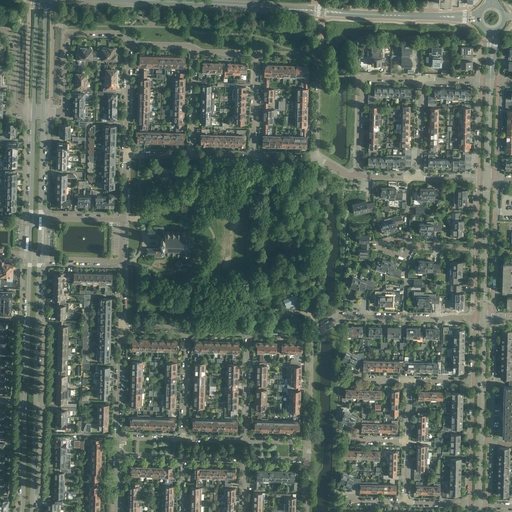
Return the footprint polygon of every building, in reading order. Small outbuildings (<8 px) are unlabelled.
[(382,45),(372,44),(371,51),(373,52),(373,55),(382,55),(382,52),(382,45)] [(412,45),(406,45),(402,45),(401,52),(398,52),(398,56),(412,56),(412,55),(412,53),(412,52),(412,45)] [(442,46),(432,46),(431,53),(429,53),(429,56),(442,57),(442,54),(442,53),(442,51),(442,46)] [(89,49),(86,49),(85,60),(86,60),(97,60),(97,54),(94,54),(94,52),(92,52),(92,49),(91,47),(89,47),(89,49)] [(463,54),(463,57),(472,58),(472,55),(472,54),(472,47),(462,47),(461,54),(463,54)] [(85,60),(86,49),(86,48),(79,48),(79,54),(78,53),(77,60),(83,60),(83,65),(83,67),(79,67),(79,71),(85,71),(86,60),(85,60)] [(108,60),(109,48),(109,49),(106,49),(105,48),(103,48),(103,49),(102,49),(102,50),(100,50),(100,54),(97,54),(97,60),(108,60)] [(116,49),(109,48),(108,60),(116,61),(117,55),(116,54),(116,49)] [(382,55),(373,55),(370,55),(370,58),(371,58),(371,65),(381,66),(381,61),(382,61),(382,58),(382,55)] [(180,58),(178,58),(178,69),(177,69),(177,74),(177,77),(177,78),(183,79),(183,73),(180,73),(180,71),(181,71),(182,68),(186,68),(186,58),(184,58),(184,56),(180,56),(180,58)] [(412,60),(412,56),(398,56),(398,59),(401,59),(401,66),(411,66),(411,62),(411,60),(412,60)] [(442,60),(442,57),(429,56),(429,62),(431,62),(431,67),(441,67),(441,63),(441,61),(442,61),(442,60)] [(472,58),(463,57),(460,57),(460,61),(461,61),(461,68),(464,68),(464,69),(465,69),(465,68),(471,68),(471,61),(472,61),(472,60),(472,58)] [(224,74),(225,67),(222,67),(222,64),(221,63),(218,63),(215,63),(215,74),(224,74)] [(234,74),(234,64),(231,64),(228,64),(228,67),(225,67),(224,74),(224,77),(227,77),(227,74),(234,74)] [(426,64),(425,72),(441,73),(441,68),(431,67),(429,67),(429,64),(426,64)] [(308,77),(309,77),(309,75),(308,75),(308,72),(309,72),(309,70),(308,70),(309,67),(308,67),(308,66),(308,65),(307,65),(306,65),(305,66),(302,66),(301,78),(301,79),(301,83),(308,83),(308,81),(308,80),(308,77)] [(85,74),(85,71),(79,71),(79,74),(76,73),(76,74),(75,75),(75,77),(76,77),(76,81),(89,81),(89,74),(85,74)] [(89,88),(89,81),(76,81),(76,84),(75,84),(75,86),(76,87),(76,88),(83,88),(83,91),(85,91),(92,91),(96,91),(96,89),(91,88),(89,88)] [(116,85),(116,82),(106,82),(106,88),(103,88),(103,91),(108,92),(109,92),(109,88),(116,89),(116,88),(118,87),(118,85),(116,85)] [(308,86),(301,86),(301,89),(299,89),(296,88),(295,95),(308,95),(308,89),(308,86)] [(386,96),(386,88),(374,87),(374,93),(374,96),(386,96)] [(85,100),(85,94),(90,94),(91,94),(92,91),(85,91),(85,93),(82,93),(75,93),(75,94),(74,94),(74,96),(75,97),(75,99),(85,100)] [(115,92),(109,92),(108,92),(108,94),(106,94),(106,100),(117,101),(117,98),(117,96),(117,95),(117,94),(115,94),(115,92)] [(273,101),(273,95),(263,95),(263,98),(264,98),(264,101),(264,104),(270,104),(270,101),(273,101)] [(402,106),(401,111),(410,111),(410,106),(411,106),(410,106),(410,103),(411,103),(404,102),(404,106),(402,106)] [(462,107),(461,113),(470,113),(470,108),(471,108),(471,104),(465,104),(464,107),(462,107)] [(263,112),(263,116),(273,116),(273,110),(270,110),(270,107),(264,107),(264,110),(263,110),(264,110),(264,112),(263,112)] [(85,119),(85,112),(75,112),(75,114),(74,115),(74,117),(75,118),(74,118),(77,118),(76,121),(86,121),(86,119),(85,119)] [(116,116),(116,113),(106,113),(106,119),(101,119),(101,122),(114,122),(114,119),(116,119),(117,118),(117,116),(116,116)] [(274,116),(273,116),(263,116),(263,119),(263,122),(264,122),(269,122),(269,125),(271,125),(275,125),(275,120),(274,120),(274,116)] [(245,120),(245,118),(235,118),(234,121),(233,121),(228,123),(223,123),(223,127),(225,127),(233,127),(233,124),(245,124),(245,123),(246,123),(246,121),(245,120)] [(307,126),(307,120),(295,120),(295,126),(298,126),(300,126),(300,129),(307,129),(307,126)] [(179,128),(181,128),(181,124),(176,124),(176,126),(176,132),(176,143),(178,143),(178,144),(182,145),(182,138),(184,138),(184,133),(178,133),(179,128)] [(18,142),(13,142),(13,139),(5,139),(5,148),(6,148),(17,148),(17,147),(18,147),(18,146),(18,143),(18,142)] [(377,149),(378,142),(369,142),(369,145),(368,144),(368,148),(369,148),(368,148),(368,149),(369,149),(368,151),(368,152),(374,152),(375,149),(377,149)] [(437,150),(438,144),(429,144),(429,150),(428,150),(428,153),(434,153),(434,150),(437,150)] [(71,162),(68,162),(57,162),(57,164),(57,165),(57,167),(57,168),(59,168),(59,171),(75,171),(75,168),(73,168),(67,168),(68,165),(71,165),(71,162)] [(7,173),(7,179),(17,180),(17,177),(17,174),(17,173),(12,173),(12,170),(5,170),(4,173),(7,173)] [(94,191),(94,190),(93,189),(90,189),(90,196),(84,196),(84,207),(88,207),(88,206),(90,206),(90,207),(90,205),(92,204),(93,204),(93,197),(94,191)] [(435,189),(427,189),(427,199),(434,199),(434,200),(438,200),(438,192),(437,192),(435,192),(434,192),(435,189)] [(75,199),(78,199),(78,200),(77,200),(77,202),(78,202),(77,206),(78,206),(80,206),(80,207),(84,207),(84,196),(78,196),(78,194),(75,194),(75,199)] [(102,207),(102,197),(97,197),(93,197),(93,204),(96,204),(96,207),(97,207),(97,208),(99,208),(100,207),(102,207)] [(466,204),(467,197),(457,197),(456,204),(454,204),(454,207),(462,208),(462,207),(462,205),(462,204),(466,204)] [(367,204),(366,201),(359,203),(359,202),(357,202),(357,203),(352,204),(353,209),(353,210),(355,214),(369,211),(369,212),(376,210),(374,202),(374,203),(371,203),(370,203),(367,204)] [(16,204),(6,204),(0,203),(0,211),(7,211),(7,212),(7,213),(10,213),(10,212),(11,212),(11,210),(16,210),(16,209),(17,209),(17,206),(16,206),(16,204)] [(463,220),(459,220),(459,217),(459,216),(459,214),(459,213),(451,213),(451,220),(453,220),(453,227),(463,228),(463,220)] [(396,224),(395,221),(402,219),(401,219),(401,217),(401,216),(387,219),(387,220),(388,222),(390,232),(397,230),(396,224)] [(390,232),(388,222),(387,220),(387,219),(384,220),(385,223),(381,224),(382,228),(381,228),(382,229),(383,233),(390,232)] [(433,234),(434,231),(437,231),(437,223),(434,223),(434,224),(427,224),(426,234),(427,234),(427,235),(430,235),(430,234),(433,234)] [(165,233),(165,234),(164,234),(164,233),(163,232),(164,231),(164,230),(164,229),(164,228),(164,227),(163,227),(162,227),(155,226),(155,229),(148,229),(147,229),(147,235),(157,235),(158,235),(161,238),(161,239),(161,241),(161,243),(161,245),(161,246),(157,249),(147,249),(147,248),(147,254),(154,254),(154,257),(161,257),(162,257),(163,257),(164,256),(164,255),(164,254),(163,253),(162,252),(164,250),(165,250),(165,251),(167,253),(170,251),(172,253),(175,251),(178,253),(180,252),(183,254),(186,252),(186,253),(187,252),(189,252),(191,248),(194,246),(192,243),(194,239),(191,237),(190,234),(186,234),(184,232),(181,233),(178,231),(176,233),(173,231),(170,233),(168,231),(165,233)] [(463,235),(463,228),(453,227),(453,234),(451,234),(451,238),(459,238),(460,235),(463,235)] [(369,243),(369,241),(369,235),(365,235),(364,235),(359,235),(359,242),(361,242),(361,246),(369,246),(369,243)] [(368,257),(369,246),(361,246),(361,249),(359,249),(358,257),(363,257),(364,257),(368,257)] [(386,273),(386,271),(389,261),(382,259),(381,264),(381,263),(380,264),(378,264),(376,271),(386,273)] [(396,263),(389,261),(386,271),(390,272),(389,275),(399,278),(399,277),(400,275),(393,273),(394,269),(396,263)] [(433,261),(425,261),(425,271),(432,271),(432,273),(436,273),(436,265),(433,265),(433,264),(433,261)] [(511,262),(504,262),(504,267),(505,267),(505,270),(505,273),(504,273),(503,281),(505,281),(505,284),(505,287),(503,287),(503,292),(504,292),(505,292),(505,297),(505,296),(504,296),(504,297),(508,297),(508,302),(505,302),(505,306),(507,306),(507,309),(511,309),(511,307),(511,262)] [(1,267),(0,266),(0,287),(0,288),(0,287),(1,287),(2,278),(0,278),(0,277),(6,277),(7,278),(8,278),(9,278),(10,278),(10,277),(12,277),(13,269),(14,269),(14,268),(15,268),(15,267),(15,266),(15,265),(14,265),(13,265),(13,264),(3,264),(1,264),(1,267)] [(461,276),(462,269),(452,269),(452,276),(449,276),(449,283),(457,283),(457,276),(461,276)] [(70,281),(70,274),(63,274),(63,273),(62,273),(62,272),(59,272),(59,273),(58,275),(54,274),(54,276),(53,276),(53,279),(54,279),(63,280),(63,281),(66,281),(66,280),(67,280),(70,281)] [(80,283),(80,273),(77,272),(77,273),(74,273),(74,274),(70,274),(70,281),(71,281),(71,282),(72,282),(72,283),(80,283)] [(357,289),(360,279),(353,277),(352,281),(351,281),(351,282),(350,287),(357,289)] [(367,281),(360,279),(357,289),(364,291),(365,288),(368,289),(370,281),(368,280),(367,281)] [(464,293),(460,293),(460,290),(460,289),(460,287),(460,286),(452,285),(452,292),(454,292),(454,300),(464,300),(464,293)] [(0,297),(11,298),(12,298),(12,297),(13,296),(14,295),(14,294),(14,293),(13,292),(2,292),(2,289),(0,289),(0,297)] [(385,305),(385,291),(382,291),(382,292),(376,292),(375,298),(375,302),(378,302),(378,305),(385,305)] [(392,306),(392,300),(392,296),(399,296),(400,296),(399,296),(399,293),(400,293),(394,293),(394,291),(385,291),(385,305),(392,306)] [(417,306),(424,306),(424,301),(425,296),(425,292),(414,292),(414,297),(417,297),(417,301),(417,302),(417,306)] [(63,293),(54,293),(53,295),(53,298),(53,299),(57,299),(57,302),(66,302),(66,293),(63,293)] [(298,297),(297,294),(293,296),(292,293),(289,294),(290,297),(288,298),(287,295),(284,296),(285,299),(284,300),(285,302),(284,302),(286,305),(287,307),(297,302),(298,303),(300,302),(298,297)] [(432,297),(425,296),(424,301),(424,306),(431,307),(432,303),(432,304),(432,303),(435,303),(435,296),(432,295),(432,297)] [(66,303),(66,302),(57,302),(57,305),(56,305),(56,306),(55,306),(55,309),(56,309),(56,312),(69,312),(70,311),(69,311),(69,303),(66,303)] [(11,310),(0,309),(0,318),(0,316),(6,316),(6,317),(9,317),(9,316),(9,317),(11,317),(11,315),(12,315),(13,315),(14,314),(14,313),(13,312),(12,311),(11,311),(12,310),(11,310)] [(69,315),(69,314),(69,312),(56,312),(56,314),(55,314),(55,317),(56,317),(56,318),(60,318),(60,321),(65,321),(66,314),(69,315)] [(71,323),(65,322),(60,322),(59,325),(59,326),(58,326),(58,329),(58,332),(68,332),(71,332),(71,323)] [(360,344),(359,344),(359,346),(362,346),(362,348),(363,348),(365,348),(365,342),(365,334),(362,334),(362,331),(362,330),(362,327),(352,326),(352,328),(348,327),(347,330),(347,334),(347,336),(362,336),(362,342),(360,342),(360,344)] [(420,328),(413,328),(413,338),(417,338),(417,340),(422,340),(423,331),(419,331),(420,328)] [(502,338),(502,342),(511,343),(511,339),(511,330),(502,330),(502,335),(502,336),(502,337),(502,338)] [(464,341),(464,336),(454,336),(453,348),(464,348),(464,343),(464,342),(464,341)] [(68,347),(68,339),(64,339),(64,338),(58,338),(58,343),(57,343),(57,347),(68,347)] [(139,350),(139,339),(133,339),(133,345),(132,345),(131,345),(131,346),(130,346),(130,347),(130,348),(131,348),(131,349),(132,349),(133,349),(133,350),(137,350),(136,353),(136,356),(139,356),(139,350)] [(177,341),(170,340),(170,351),(170,357),(173,357),(173,351),(176,351),(176,350),(177,350),(178,350),(179,349),(179,348),(178,347),(178,346),(177,346),(177,341)] [(201,351),(202,341),(195,341),(195,347),(194,347),(193,347),(193,348),(193,349),(193,350),(194,350),(194,351),(195,351),(198,351),(198,355),(201,355),(201,351)] [(239,342),(233,342),(233,352),(232,359),(232,363),(237,363),(239,363),(239,359),(235,359),(235,357),(236,356),(236,352),(239,353),(239,352),(240,352),(241,351),(241,350),(241,349),(240,348),(239,348),(239,342)] [(279,353),(279,343),(276,343),(274,343),(271,342),(271,343),(270,343),(270,354),(276,354),(276,353),(279,353)] [(511,355),(511,343),(502,342),(502,347),(501,348),(501,349),(502,349),(501,354),(511,355)] [(288,354),(288,344),(288,343),(287,343),(285,343),(284,343),(282,343),(279,343),(279,353),(282,353),(282,354),(288,354)] [(297,344),(294,344),(294,354),(301,354),(301,353),(302,353),(303,352),(303,351),(302,351),(302,350),(301,350),(301,347),(302,347),(302,344),(300,344),(300,343),(297,343),(297,344)] [(68,355),(68,347),(57,347),(57,351),(58,351),(58,357),(64,357),(64,355),(68,355)] [(348,362),(352,354),(347,351),(348,350),(346,349),(346,348),(345,348),(345,349),(344,349),(343,350),(343,351),(342,351),(342,352),(342,353),(342,354),(344,355),(342,359),(348,362)] [(463,353),(464,348),(453,348),(453,360),(463,360),(463,355),(464,355),(464,353),(463,353)] [(354,365),(356,361),(358,356),(352,354),(348,362),(354,365)] [(511,366),(511,355),(501,354),(501,359),(501,361),(501,366),(511,366)] [(399,368),(402,368),(403,356),(399,356),(399,361),(393,361),(393,371),(394,371),(396,371),(397,371),(399,371),(399,368)] [(413,371),(414,362),(408,362),(408,357),(405,357),(404,368),(407,368),(407,371),(413,371)] [(200,364),(200,362),(200,361),(195,360),(195,366),(194,366),(194,368),(194,369),(194,370),(205,370),(205,364),(200,364)] [(463,365),(463,360),(453,360),(453,372),(463,372),(463,367),(463,365)] [(267,362),(259,362),(257,362),(257,365),(256,368),(256,370),(256,371),(267,372),(267,366),(267,362)] [(438,362),(438,363),(432,363),(432,372),(437,372),(437,374),(438,374),(440,374),(441,374),(441,362),(438,362)] [(67,375),(67,363),(58,363),(58,365),(57,365),(57,368),(57,369),(58,369),(58,375),(67,375)] [(301,363),(291,363),(290,363),(290,372),(300,372),(300,370),(301,370),(301,367),(301,366),(300,366),(300,363),(301,363)] [(511,379),(511,366),(501,366),(501,371),(501,373),(501,378),(509,379),(511,379)] [(204,385),(205,377),(194,377),(194,385),(204,385)] [(238,377),(228,377),(227,386),(238,386),(238,383),(238,380),(239,380),(239,378),(238,377)] [(266,387),(266,378),(256,378),(256,379),(256,381),(256,384),(257,384),(256,387),(266,387)] [(300,379),(289,378),(289,385),(290,385),(290,387),(287,387),(287,388),(300,388),(300,385),(300,383),(301,382),(301,380),(300,379)] [(511,378),(511,379),(509,379),(509,386),(507,386),(503,386),(503,387),(504,387),(504,390),(503,390),(503,391),(504,391),(504,393),(503,393),(503,394),(506,394),(506,396),(503,396),(503,397),(503,399),(503,400),(503,403),(511,403),(511,378)] [(67,389),(67,381),(57,381),(57,382),(56,382),(56,385),(57,385),(57,388),(63,388),(63,389),(67,389)] [(194,385),(194,387),(194,394),(204,395),(204,385),(194,385)] [(238,392),(238,389),(237,389),(238,386),(227,386),(225,386),(225,395),(227,395),(238,395),(238,393),(238,392)] [(266,396),(266,387),(256,387),(256,390),(256,392),(255,393),(255,395),(256,396),(266,396)] [(57,397),(66,397),(67,389),(63,389),(63,388),(57,388),(57,393),(56,393),(56,396),(57,396),(57,397)] [(300,390),(300,388),(287,388),(287,392),(289,392),(289,397),(300,397),(300,396),(300,393),(300,390)] [(452,392),(452,404),(462,404),(462,400),(462,399),(463,398),(462,397),(462,392),(452,392)] [(238,402),(227,401),(227,408),(232,408),(232,411),(237,411),(237,405),(238,405),(238,403),(238,402)] [(265,409),(266,403),(256,402),(256,403),(255,403),(255,405),(255,406),(255,409),(256,409),(255,412),(262,412),(264,412),(265,412),(265,409)] [(299,405),(300,403),(289,403),(289,412),(299,412),(299,410),(299,409),(300,408),(300,406),(299,405)] [(511,403),(503,403),(503,404),(503,407),(503,408),(503,410),(503,411),(506,411),(506,413),(503,413),(503,414),(503,416),(503,417),(503,420),(511,420),(511,403)] [(462,409),(462,404),(452,404),(452,416),(462,416),(462,411),(462,410),(462,409)] [(57,414),(57,417),(66,417),(68,417),(68,416),(71,417),(71,415),(69,415),(69,411),(76,411),(76,408),(68,408),(63,407),(63,410),(57,410),(56,411),(56,413),(57,414)] [(199,429),(199,419),(200,408),(193,408),(193,412),(196,412),(196,419),(193,419),(192,419),(191,420),(191,421),(191,422),(192,423),(193,423),(193,429),(199,429)] [(398,415),(398,409),(390,408),(390,415),(391,415),(390,418),(400,418),(400,415),(398,415)] [(346,423),(350,415),(351,413),(344,409),(342,412),(344,413),(341,420),(346,423)] [(261,431),(261,421),(262,412),(255,412),(255,415),(259,415),(259,416),(258,416),(257,417),(257,418),(258,419),(259,419),(259,420),(255,420),(255,421),(254,421),(253,421),(253,422),(253,423),(253,424),(254,425),(255,425),(255,431),(261,431)] [(429,415),(427,415),(427,412),(425,412),(422,412),(416,412),(416,413),(418,413),(418,421),(425,421),(428,421),(429,415)] [(299,413),(293,413),(293,417),(292,422),(293,422),(293,432),(299,432),(299,426),(300,426),(301,426),(301,425),(301,424),(301,423),(301,422),(300,422),(299,422),(299,421),(296,421),(296,417),(299,417),(299,416),(299,414),(299,413)] [(353,424),(354,421),(356,417),(350,415),(346,423),(352,426),(353,425),(353,426),(354,424),(353,424)] [(462,421),(462,416),(452,416),(451,428),(461,428),(462,423),(462,422),(462,421)] [(137,427),(137,417),(131,417),(130,417),(130,418),(129,418),(129,419),(128,419),(128,420),(129,420),(129,421),(130,421),(131,421),(130,427),(137,427)] [(171,418),(168,418),(168,428),(174,428),(174,423),(175,423),(176,423),(176,422),(177,422),(177,421),(177,420),(176,419),(175,419),(175,418),(171,418)] [(233,420),(231,420),(230,430),(237,430),(237,424),(238,424),(239,424),(239,423),(239,422),(239,421),(238,421),(238,420),(237,420),(233,420)] [(511,420),(503,420),(503,421),(503,424),(503,427),(502,427),(502,428),(505,428),(505,430),(502,430),(502,431),(503,431),(502,433),(502,434),(502,437),(503,437),(505,437),(505,438),(506,438),(507,438),(511,437),(511,420)] [(99,439),(91,439),(91,448),(101,448),(101,447),(102,446),(102,445),(101,444),(101,442),(99,442),(99,439)] [(499,455),(499,459),(509,460),(509,448),(499,447),(499,453),(498,453),(498,454),(499,455)] [(450,458),(450,470),(460,470),(460,465),(461,465),(461,464),(460,463),(461,458),(454,458),(454,455),(450,455),(450,458)] [(508,472),(509,460),(499,459),(498,464),(498,465),(498,466),(498,471),(508,472)] [(140,477),(140,467),(136,466),(135,466),(131,466),(131,467),(130,467),(130,471),(131,471),(131,472),(132,472),(132,477),(133,477),(137,477),(140,477)] [(168,467),(165,467),(165,477),(164,483),(165,483),(171,483),(171,481),(168,481),(168,480),(169,480),(169,476),(172,476),(173,475),(173,473),(172,472),(172,471),(171,471),(171,467),(170,467),(168,467)] [(68,473),(68,469),(57,469),(57,472),(55,472),(54,473),(54,475),(55,476),(54,478),(65,478),(65,473),(68,473)] [(225,469),(225,479),(225,480),(227,480),(227,479),(233,479),(233,476),(234,476),(233,476),(233,474),(234,474),(234,473),(235,473),(235,470),(235,469),(230,469),(225,469)] [(460,475),(460,470),(450,470),(450,482),(460,482),(460,477),(460,476),(460,475)] [(508,484),(508,472),(498,471),(498,476),(498,477),(498,478),(498,483),(508,484)] [(101,475),(101,474),(90,473),(90,480),(91,480),(91,482),(91,483),(98,483),(98,482),(98,480),(100,480),(101,478),(101,477),(101,476),(101,475)] [(344,484),(349,476),(343,473),(339,481),(343,483),(344,484)] [(352,485),(353,482),(355,478),(349,476),(344,484),(345,484),(351,487),(351,486),(352,487),(353,485),(352,485)] [(460,487),(460,482),(450,482),(449,494),(453,494),(453,497),(458,497),(458,494),(460,494),(460,489),(460,487)] [(100,488),(100,486),(98,486),(98,483),(91,483),(91,485),(90,485),(90,492),(100,492),(100,490),(101,490),(101,488),(100,488)] [(173,487),(173,486),(171,486),(171,483),(165,483),(165,486),(163,486),(163,492),(173,492),(173,490),(174,489),(174,487),(173,487)] [(508,496),(508,484),(498,483),(498,488),(498,490),(498,495),(508,496)] [(129,490),(129,493),(139,493),(139,487),(139,484),(132,484),(132,486),(129,486),(129,487),(128,487),(128,490),(129,490)] [(64,497),(64,491),(54,491),(54,492),(54,494),(54,495),(54,497),(55,497),(55,500),(67,500),(67,497),(64,497)] [(290,497),(290,494),(283,494),(275,494),(275,497),(283,497),(286,497),(286,503),(285,503),(285,504),(295,504),(296,500),(296,498),(296,497),(290,497)]
